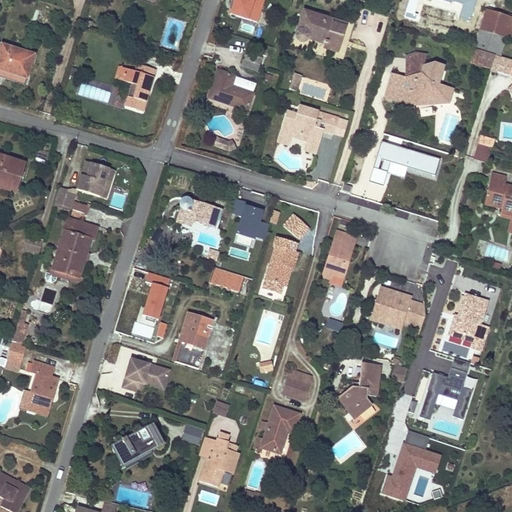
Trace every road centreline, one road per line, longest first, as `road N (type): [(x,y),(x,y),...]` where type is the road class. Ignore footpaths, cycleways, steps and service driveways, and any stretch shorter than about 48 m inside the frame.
road 1 (residential): [(157,156),(47,511)]
road 2 (residential): [(397,270),(408,228),(157,156)]
road 3 (residential): [(209,0),(157,156)]
road 4 (residential): [(157,156),(0,111)]
